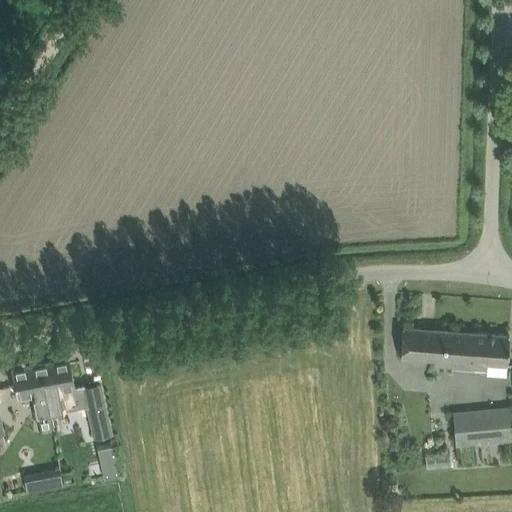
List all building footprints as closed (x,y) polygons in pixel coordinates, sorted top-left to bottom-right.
[(507,365),(508,354),(509,334),(402,326),(400,356),(433,359),(433,365),(486,369),(486,364),(507,365)] [(68,358),(40,363),(46,394),(50,412),(50,413),(88,405),(88,406),(95,438),(111,435),(100,384),(84,388),(83,385),(74,387),(68,358)] [(25,366),(25,363),(22,362),(15,364),(13,366),(14,368),(11,369),(17,398),(31,396),(37,429),(52,426),(50,413),(40,363),(25,366)] [(452,411),(456,445),(511,439),(511,415),(511,407),(511,405),(452,411)] [(112,445),(98,448),(104,478),(118,475),(120,475),(113,445),(112,445)] [(59,470),(27,476),(30,490),(62,484),(59,470)]
